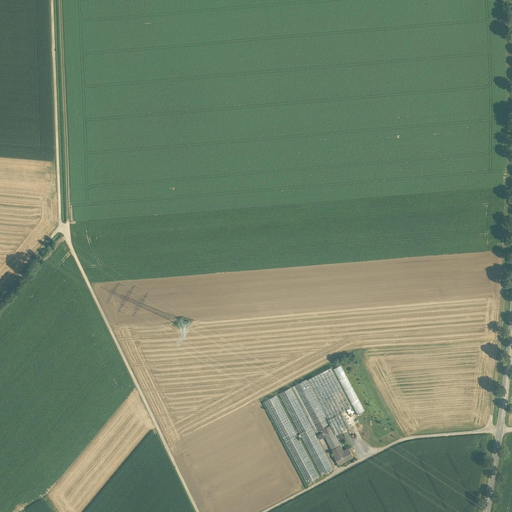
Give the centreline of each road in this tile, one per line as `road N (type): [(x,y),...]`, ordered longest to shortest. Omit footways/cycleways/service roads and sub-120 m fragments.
road 1 (track): [(504,0),(510,212),(488,430)]
road 2 (track): [(198,511),(66,229)]
road 3 (track): [(66,229),(59,0)]
road 4 (track): [(52,0),(60,226)]
road 5 (secondary): [(486,511),(511,323)]
